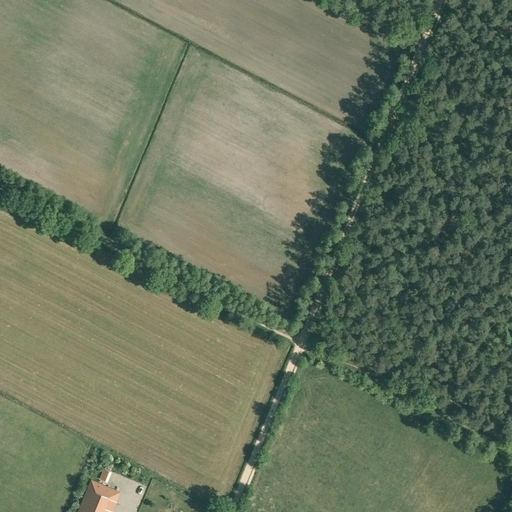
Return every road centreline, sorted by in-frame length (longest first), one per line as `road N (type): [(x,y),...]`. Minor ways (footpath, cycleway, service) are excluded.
road 1 (track): [(228,511),(435,0)]
road 2 (track): [(303,343),(0,184)]
road 3 (track): [(511,451),(303,343)]
